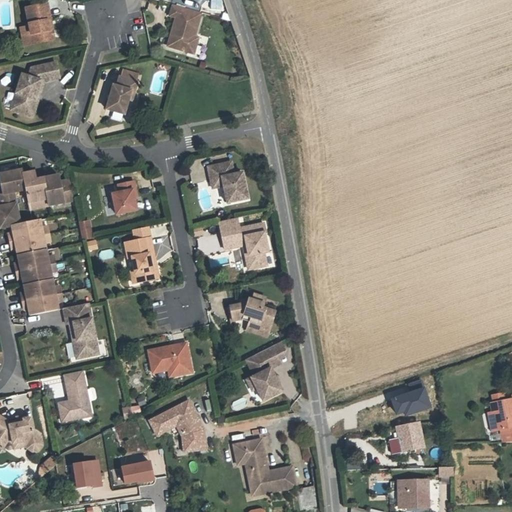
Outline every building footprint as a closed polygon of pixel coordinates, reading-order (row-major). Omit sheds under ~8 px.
[(25,8),(29,26),(33,44),(54,39),(51,26),(48,26),(46,20),(50,20),(47,3),(25,8)] [(167,46),(187,52),(189,46),(195,47),(198,38),(194,36),(200,12),(172,4),(169,15),(175,17),(171,32),(174,32),(172,37),(170,37),(167,46)] [(25,45),(33,44),(29,26),(21,28),(25,45)] [(33,117),(38,100),(34,99),(37,91),(41,89),(44,82),(59,78),(56,63),(31,68),(28,77),(21,75),(16,93),(20,95),(18,102),(19,105),(17,112),(33,117)] [(123,70),(121,77),(135,81),(137,74),(123,70)] [(131,91),(134,92),(137,82),(135,81),(121,77),(119,77),(117,86),(113,85),(106,109),(124,114),(128,99),(131,91)] [(20,95),(16,93),(11,110),(17,112),(19,105),(18,102),(20,95)] [(157,125),(160,116),(153,114),(150,123),(157,125)] [(208,167),(210,180),(221,177),(223,186),(227,203),(248,198),(242,172),(231,175),(229,162),(208,167)] [(23,174),(22,171),(0,175),(0,184),(1,187),(0,187),(0,194),(14,192),(26,189),(23,174)] [(48,206),(43,178),(36,179),(34,171),(23,174),(26,189),(28,203),(40,200),(41,207),(48,206)] [(74,200),(70,180),(60,182),(55,183),(53,176),(43,178),(48,206),(74,200)] [(221,177),(210,180),(212,188),(223,186),(221,177)] [(136,210),(134,197),(132,190),(135,189),(133,181),(118,184),(119,192),(112,194),(116,214),(136,210)] [(21,224),(14,192),(0,194),(0,199),(1,204),(2,207),(0,207),(0,228),(11,226),(16,225),(21,224)] [(40,200),(28,203),(30,209),(41,207),(40,200)] [(239,229),(237,218),(219,222),(225,249),(243,245),(246,245),(251,269),(267,266),(264,253),(268,252),(264,233),(266,233),(264,224),(239,229)] [(41,228),(39,220),(32,222),(21,224),(16,225),(17,233),(12,233),(7,235),(9,242),(42,235),(41,228)] [(79,224),(80,231),(90,229),(89,222),(79,224)] [(195,236),(202,234),(201,226),(193,228),(195,236)] [(135,241),(149,238),(147,227),(133,230),(135,241)] [(82,241),(92,239),(90,229),(80,231),(82,241)] [(44,242),(42,235),(9,242),(11,250),(16,249),(20,248),(22,255),(46,250),(44,242)] [(149,238),(135,241),(136,246),(126,248),(128,258),(132,258),(134,271),(131,272),(133,283),(159,278),(156,267),(151,268),(149,256),(154,255),(150,238),(149,238)] [(97,248),(95,241),(87,242),(89,250),(97,248)] [(47,258),(46,250),(22,255),(23,262),(19,263),(14,264),(15,272),(49,265),(47,258)] [(50,272),(49,265),(15,272),(17,280),(22,278),(26,277),(28,285),(52,280),(50,272)] [(53,288),(52,280),(28,285),(30,292),(25,293),(20,294),(21,302),(55,295),(53,288)] [(240,326),(242,320),(244,315),(250,317),(249,322),(248,326),(258,329),(259,327),(269,330),(275,312),(262,308),(265,298),(253,294),(251,300),(248,299),(247,302),(242,300),(241,304),(229,307),(233,323),(240,326)] [(56,302),(55,295),(21,302),(23,309),(28,308),(33,307),(34,315),(58,310),(56,302)] [(98,354),(88,304),(63,309),(66,324),(69,323),(71,331),(72,331),(75,333),(77,341),(78,340),(81,357),(98,354)] [(267,336),(269,330),(259,327),(258,329),(248,326),(246,330),(267,336)] [(72,331),(71,331),(76,358),(81,357),(78,340),(77,341),(75,333),(72,331)] [(280,342),(271,346),(278,359),(287,355),(280,342)] [(153,373),(168,370),(175,369),(176,376),(192,372),(186,343),(148,351),(153,373)] [(271,346),(246,359),(254,376),(251,378),(256,389),(263,401),(282,391),(270,369),(280,364),(278,359),(271,346)] [(92,415),(83,371),(64,375),(68,393),(72,396),(73,400),(69,401),(59,403),(63,422),(92,415)] [(140,386),(141,376),(133,375),(132,384),(140,386)] [(252,391),(256,389),(251,378),(247,380),(252,391)] [(501,430),(503,442),(511,442),(511,398),(504,400),(503,394),(492,396),(493,402),(491,403),(493,412),(487,413),(491,432),(501,430)] [(234,407),(245,404),(244,398),(232,401),(234,407)] [(182,436),(183,444),(193,443),(194,450),(205,449),(203,430),(188,401),(149,421),(157,435),(176,425),(182,436)] [(130,407),(132,417),(141,412),(139,406),(130,407)] [(124,418),(132,417),(130,407),(122,409),(124,418)] [(0,447),(4,446),(8,440),(13,443),(22,441),(26,444),(27,446),(27,448),(32,451),(39,450),(42,445),(40,434),(34,430),(32,420),(28,418),(23,419),(24,424),(19,425),(18,423),(10,425),(9,422),(0,416),(0,447)] [(418,423),(397,428),(399,440),(389,442),(391,454),(423,447),(418,423)] [(77,435),(64,439),(66,445),(78,441),(77,435)] [(8,440),(4,446),(9,449),(13,443),(8,440)] [(233,445),(236,459),(244,457),(245,463),(250,487),(259,486),(260,494),(296,487),(292,467),(275,470),(276,476),(267,478),(265,469),(267,468),(264,455),(260,456),(259,450),(260,449),(258,440),(233,445)] [(22,441),(13,443),(9,449),(27,446),(26,444),(22,441)] [(193,443),(183,444),(184,452),(194,450),(193,443)] [(45,474),(57,464),(55,457),(53,456),(46,461),(48,463),(41,468),(45,474)] [(97,461),(74,464),(77,488),(93,485),(93,487),(101,486),(97,461)] [(150,462),(121,468),(125,483),(137,481),(138,483),(153,480),(150,462)] [(453,467),(439,468),(439,476),(454,475),(453,467)] [(399,508),(408,508),(428,507),(427,481),(398,481),(399,508)] [(296,489),(301,511),(319,508),(314,485),(296,489)] [(252,496),(260,494),(259,486),(250,487),(252,496)]
